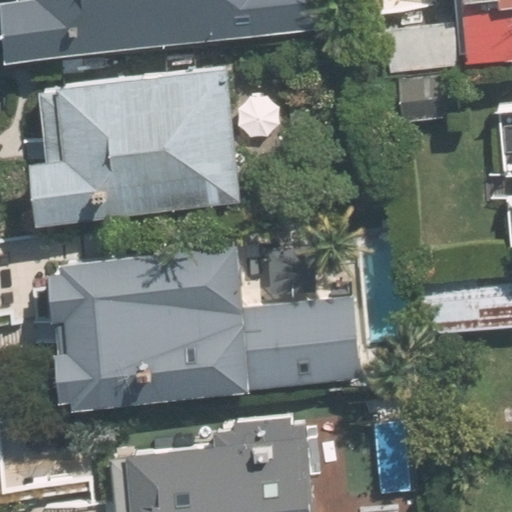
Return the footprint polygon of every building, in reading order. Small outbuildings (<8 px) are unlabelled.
[(23,0),(26,38),(338,12),(336,0),(23,0)] [(511,0),(476,0),(480,43),(511,40),(511,0)] [(395,13),(399,59),(468,53),(464,7),(395,13)] [(55,204),(256,187),(245,54),(54,70),(60,142),(48,143),(49,159),(39,171),(41,192),(55,204)] [(473,61),(406,67),(410,110),(477,104),(473,61)] [(257,291),(252,227),(67,242),(80,390),(369,365),(362,282),(257,291)] [(429,319),(511,312),(511,259),(424,266),(429,319)] [(115,505),(115,511),(330,511),(321,401),(223,409),(225,430),(123,438),(128,504),(115,505)]
